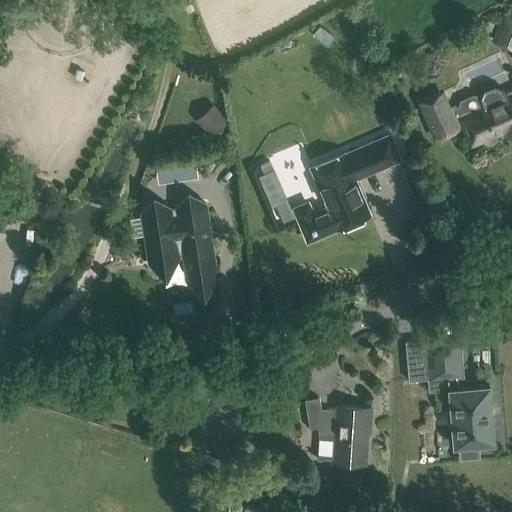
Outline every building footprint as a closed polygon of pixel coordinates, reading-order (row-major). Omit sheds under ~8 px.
[(511,15),(506,14),(497,37),(511,43),(511,15)] [(434,140),(463,127),(471,144),(504,130),(507,138),(511,136),(511,89),(504,93),(500,88),(493,86),(483,90),(481,97),(473,95),(460,101),(459,106),(456,108),(455,105),(454,106),(447,90),(417,103),(434,140)] [(201,120),(217,137),(234,120),(219,104),(201,120)] [(399,159),(389,135),(344,155),(343,153),(310,166),(328,207),(298,220),(307,241),(337,228),(369,215),(354,179),(398,160),(417,203),(437,195),(418,151),(399,159)] [(216,276),(205,204),(175,208),(175,210),(148,215),(152,245),(154,250),(157,254),(161,257),(166,258),(171,259),(182,257),(186,281),(216,276)] [(427,340),(425,340),(426,342),(428,359),(407,361),(409,381),(429,379),(429,380),(431,379),(449,377),(450,388),(449,388),(449,390),(454,443),(453,443),(454,445),(456,445),(459,444),(460,458),(479,456),(478,443),(492,442),(494,442),(494,440),(492,422),(493,422),(492,420),(491,406),(491,404),(489,386),(489,384),(487,384),(487,385),(462,387),(461,376),(463,376),(463,375),(462,375),(459,339),(460,339),(460,337),(458,338),(427,341),(427,340)] [(317,428),(319,439),(317,458),(333,459),(333,461),(364,464),(367,423),(369,423),(370,407),(337,405),(336,422),(322,419),(318,398),(304,400),(309,428),(317,428)]
